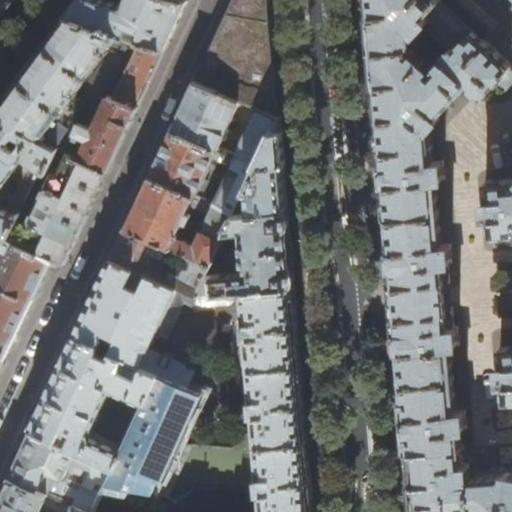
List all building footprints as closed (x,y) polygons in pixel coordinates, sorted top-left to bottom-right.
[(165,48),(170,39),(178,21),(187,0),(76,0),(67,14),(165,48)] [(232,0),(220,28),(197,78),(279,118),(274,58),(268,0),(232,0)] [(369,0),(396,299),(414,511),(511,511),(511,473),(506,473),(469,476),(468,464),(463,464),(461,429),(464,429),(466,426),(464,411),(462,410),(456,410),(451,345),(457,345),(458,343),(457,327),(455,326),(453,326),(451,296),(448,262),(449,262),(451,260),(449,245),(447,243),(441,244),(435,180),(443,179),(444,177),(443,163),(441,161),(433,162),(430,128),(439,120),(438,115),(469,83),(482,95),(492,85),(501,92),(511,82),(511,67),(511,66),(511,65),(487,42),(440,0),(369,0)] [(67,14),(62,20),(0,104),(0,114),(58,146),(80,158),(108,172),(123,139),(151,80),(165,48),(67,14)] [(279,118),(197,78),(196,77),(186,99),(172,128),(257,164),(279,118)] [(0,232),(7,236),(9,237),(37,178),(41,167),(46,169),(47,169),(48,168),(58,146),(0,114),(0,232)] [(284,175),(279,118),(257,164),(235,211),(235,212),(287,207),(284,175)] [(257,164),(172,128),(163,148),(151,174),(197,195),(214,157),(233,166),(216,203),(235,211),(257,164)] [(80,158),(58,146),(48,168),(51,171),(19,242),(52,257),(65,263),(73,247),(87,216),(108,172),(80,158)] [(41,180),(46,169),(41,167),(37,178),(41,180)] [(143,190),(139,200),(127,226),(170,245),(191,254),(211,263),(217,250),(223,238),(226,231),(235,212),(235,211),(216,203),(197,195),(151,174),(143,190)] [(485,197),(483,199),(484,215),(485,217),(488,217),(490,235),(511,232),(511,343),(500,344),(501,362),(499,362),(498,364),(499,381),(501,382),(504,381),(505,400),(511,398),(511,177),(486,180),(487,196),(485,197)] [(287,207),(235,212),(226,231),(243,230),(246,263),(228,264),(228,272),(206,274),(198,291),(200,292),(294,284),(291,247),(287,207)] [(170,245),(127,226),(122,236),(113,255),(198,291),(206,274),(211,263),(191,254),(183,272),(161,262),(170,245)] [(19,242),(9,237),(7,236),(0,249),(0,360),(3,362),(25,317),(52,257),(19,242)] [(223,238),(217,250),(222,253),(228,240),(223,238)] [(313,511),(311,475),(304,400),(297,320),(294,284),(200,292),(198,291),(113,255),(100,283),(67,353),(66,356),(44,402),(23,447),(11,474),(96,510),(95,511),(313,511)] [(2,492),(1,495),(0,497),(0,511),(95,511),(96,510),(11,474),(2,492)]
